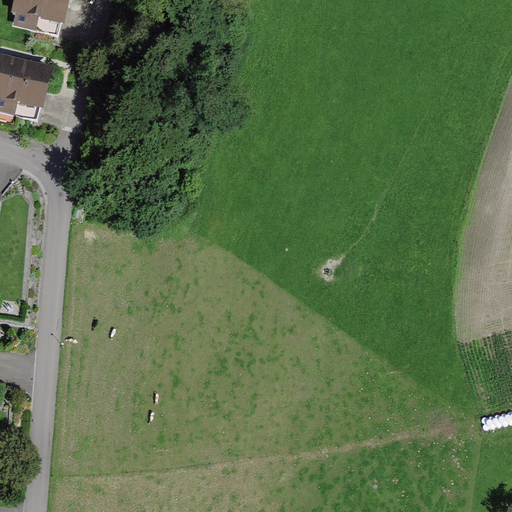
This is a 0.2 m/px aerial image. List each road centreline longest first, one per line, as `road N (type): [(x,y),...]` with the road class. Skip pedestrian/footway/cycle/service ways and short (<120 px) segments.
road 1 (residential): [(34,511),(63,185)]
road 2 (residential): [(63,185),(113,0)]
